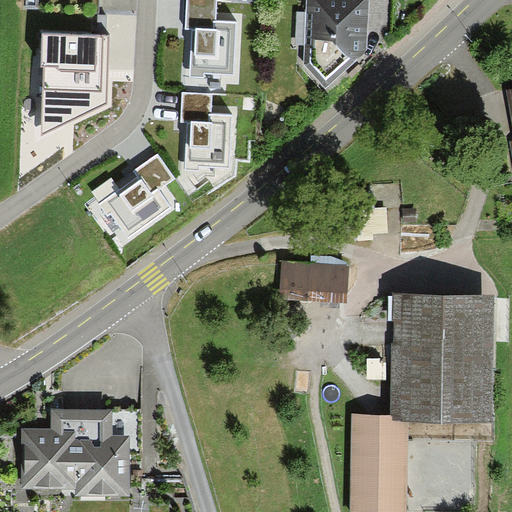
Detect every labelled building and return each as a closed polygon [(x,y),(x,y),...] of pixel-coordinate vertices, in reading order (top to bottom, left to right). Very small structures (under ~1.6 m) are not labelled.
[(235,69),(237,10),(218,9),(218,1),(187,0),(187,14),(186,24),(191,24),(189,73),(204,73),(204,67),(235,69)] [(365,42),(367,0),(307,0),(304,57),(327,78),(365,42)] [(44,65),(42,131),(106,101),(109,35),(41,33),(40,65),(44,65)] [(212,88),(184,87),(184,107),(183,116),(188,116),(187,163),(200,164),(200,159),(231,160),(232,109),(212,108),(212,88)] [(173,178),(158,156),(147,163),(134,172),(138,179),(100,205),(107,214),(112,211),(129,235),(170,206),(158,188),(173,178)] [(367,188),(368,233),(400,232),(400,188),(367,188)] [(282,290),(342,292),(343,263),(283,261),(282,290)] [(485,301),(399,301),(399,416),(485,416),(485,301)] [(22,425),(22,483),(76,483),(76,492),(131,492),(131,428),(113,428),(113,402),(52,402),(52,425),(22,425)] [(401,511),(403,421),(354,421),(353,511),(401,511)]
